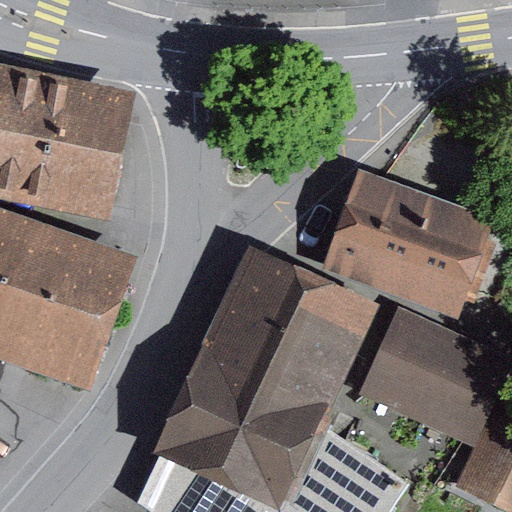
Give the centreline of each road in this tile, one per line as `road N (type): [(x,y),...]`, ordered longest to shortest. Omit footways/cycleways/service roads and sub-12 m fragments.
road 1 (residential): [(511,356),(246,233)]
road 2 (residential): [(43,511),(162,357),(203,271)]
road 3 (residential): [(401,52),(380,102),(246,233)]
road 4 (residential): [(203,271),(191,52)]
road 5 (secondary): [(191,52),(401,52)]
road 6 (secondary): [(0,11),(119,45),(191,52)]
